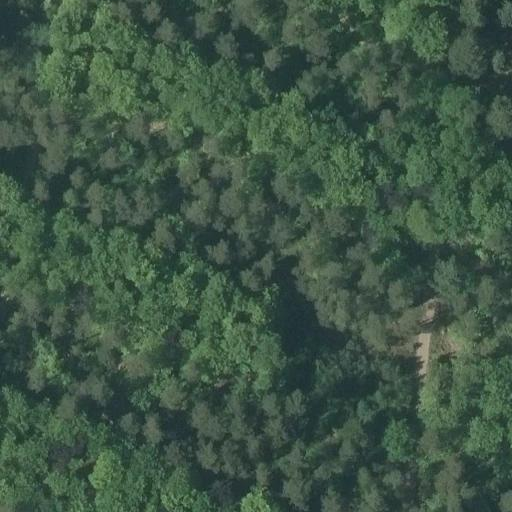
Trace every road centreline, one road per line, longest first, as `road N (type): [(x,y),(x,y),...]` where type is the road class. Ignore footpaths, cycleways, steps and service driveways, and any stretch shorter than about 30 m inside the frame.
road 1 (track): [(471,0),(408,511)]
road 2 (track): [(65,0),(0,314)]
